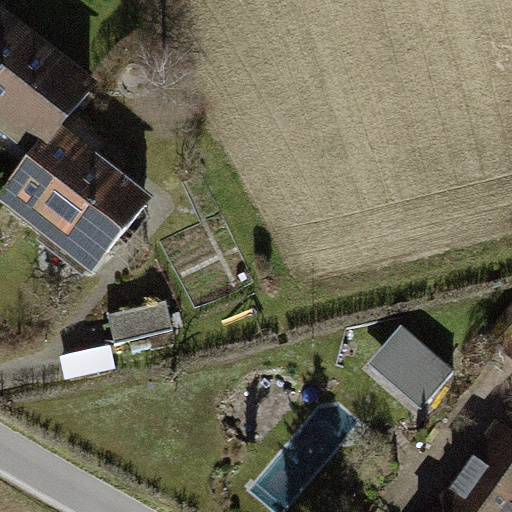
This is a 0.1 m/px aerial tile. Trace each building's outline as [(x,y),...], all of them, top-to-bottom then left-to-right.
[(106,141),(0,31),(0,171),(36,208),(106,141)] [(194,302),(70,178),(11,236),(135,361),(194,302)] [(511,348),(511,315),(496,334),(511,348)] [(431,416),(466,378),(408,325),(373,364),(431,416)] [(511,511),(511,436),(492,419),(408,511),(511,511)]
